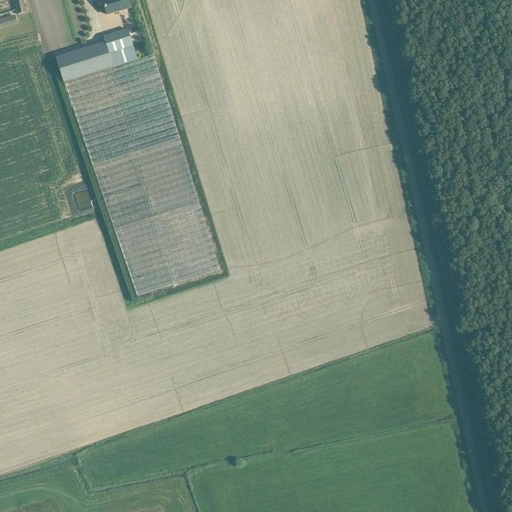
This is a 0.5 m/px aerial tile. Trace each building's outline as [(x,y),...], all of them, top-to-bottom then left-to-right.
[(14,0),(18,15),(27,12),(23,0),(14,0)] [(131,8),(128,0),(103,0),(108,15),(131,8)] [(135,24),(141,23),(138,9),(132,10),(135,24)] [(0,28),(0,29),(18,24),(15,15),(0,20),(0,28)] [(154,54),(139,60),(128,28),(103,37),(105,41),(55,58),(137,296),(219,271),(154,54)]
